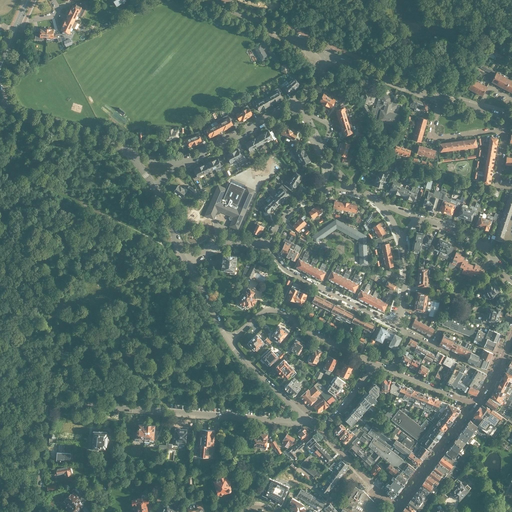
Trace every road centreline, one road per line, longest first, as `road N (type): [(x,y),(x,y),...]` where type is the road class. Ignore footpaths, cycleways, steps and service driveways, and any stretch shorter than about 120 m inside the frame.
road 1 (residential): [(284,420),(0,398)]
road 2 (residential): [(374,363),(278,310),(265,311),(228,341)]
road 3 (residential): [(137,160),(97,136),(26,118),(1,99)]
road 4 (residential): [(181,163),(297,105)]
road 5 (residential): [(328,52),(210,0)]
road 6 (residential): [(395,503),(472,403)]
road 7 (residential): [(506,119),(500,130),(435,139),(430,130),(441,98)]
road 8 (residential): [(441,98),(328,52)]
